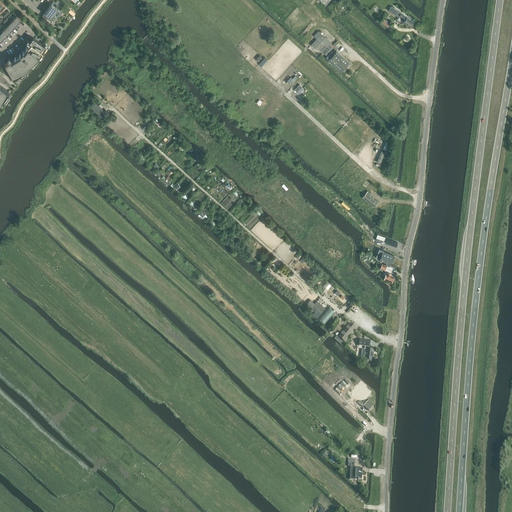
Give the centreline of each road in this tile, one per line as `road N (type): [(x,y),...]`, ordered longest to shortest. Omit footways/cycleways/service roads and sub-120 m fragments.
road 1 (unclassified): [(386,511),(407,252),(443,0)]
road 2 (trunk): [(499,0),(446,511)]
road 3 (trunk): [(458,511),(479,274),(511,59)]
road 4 (track): [(430,92),(395,92),(307,9)]
